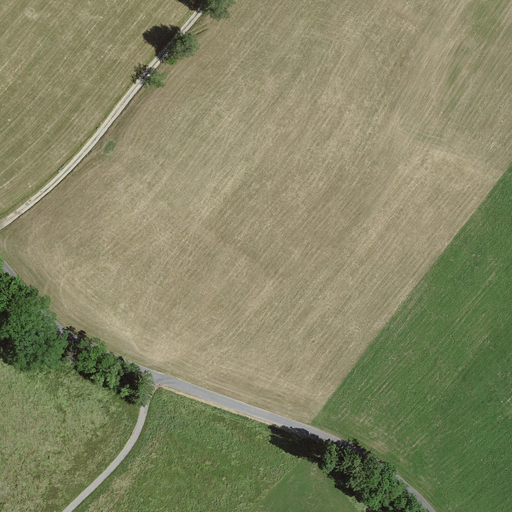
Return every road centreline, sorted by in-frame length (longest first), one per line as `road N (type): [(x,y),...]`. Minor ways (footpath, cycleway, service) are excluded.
road 1 (unclassified): [(431,511),(364,455),(152,374)]
road 2 (track): [(0,224),(71,165),(207,0)]
road 3 (unclassified): [(152,374),(52,326),(0,261)]
road 4 (unclassified): [(67,511),(132,442),(152,374)]
